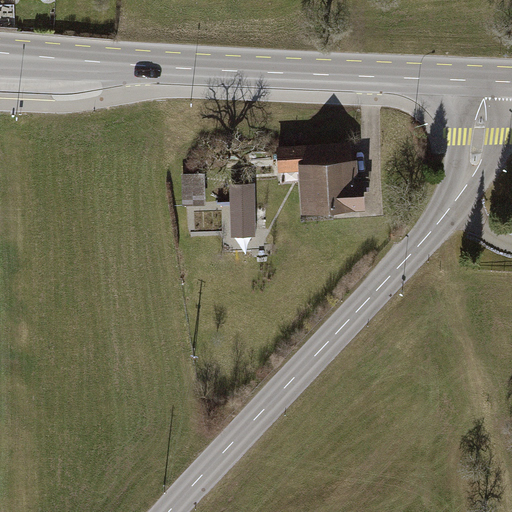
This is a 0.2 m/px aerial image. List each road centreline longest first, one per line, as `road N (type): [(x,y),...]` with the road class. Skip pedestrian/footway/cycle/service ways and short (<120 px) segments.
road 1 (tertiary): [(485,80),(471,175),(455,202),(174,511)]
road 2 (secondary): [(0,56),(485,80)]
